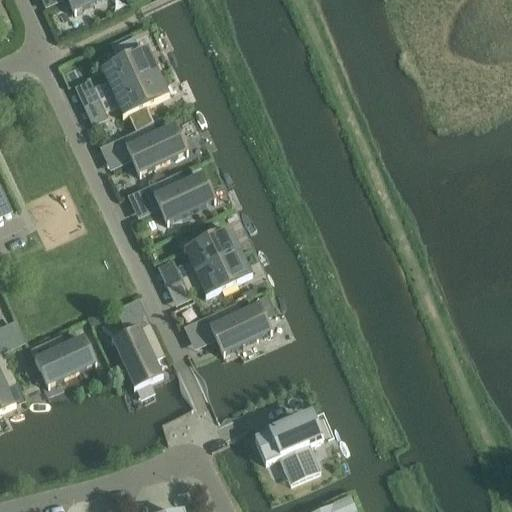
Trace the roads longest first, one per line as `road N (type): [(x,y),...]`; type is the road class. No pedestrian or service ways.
road 1 (residential): [(43,48),(44,70),(184,371)]
road 2 (unknown): [(0,159),(31,223),(157,408)]
road 3 (residential): [(197,469),(5,511)]
